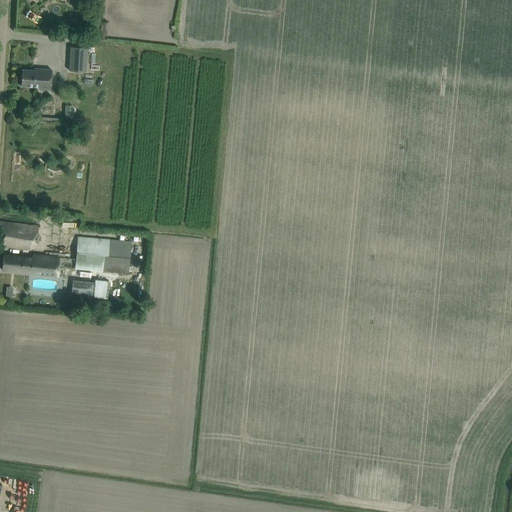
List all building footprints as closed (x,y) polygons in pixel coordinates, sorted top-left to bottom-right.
[(97,0),(93,38),(106,39),(108,23),(102,22),(103,0),(97,0)] [(87,48),(71,47),(69,71),(86,72),(87,48)] [(50,89),(51,70),(34,68),(34,70),(22,70),(21,86),(39,87),(38,89),(50,89)] [(65,106),(65,118),(72,119),(73,106),(65,106)] [(0,246),(36,249),(38,225),(0,221),(0,246)] [(78,239),(75,269),(128,275),(131,244),(78,239)] [(40,275),(56,276),(58,257),(32,255),(32,257),(3,255),(2,270),(41,274),(40,275)] [(73,281),(71,296),(73,296),(108,299),(109,281),(95,279),(95,283),(73,281)] [(136,282),(136,294),(143,294),(144,283),(136,282)]
